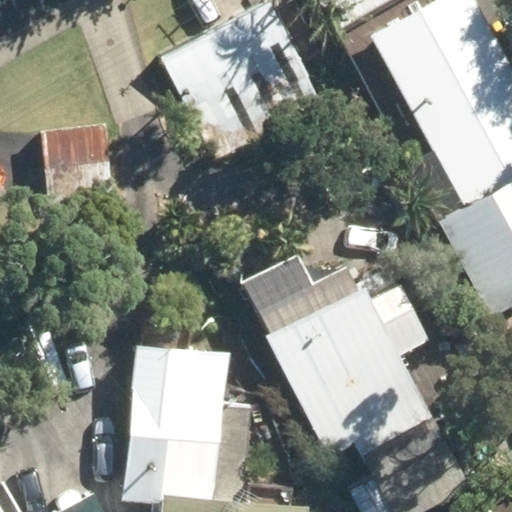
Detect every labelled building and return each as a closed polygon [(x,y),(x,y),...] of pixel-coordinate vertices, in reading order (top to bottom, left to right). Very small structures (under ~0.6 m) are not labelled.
[(264,0),(262,0),(160,55),(200,131),(305,74),(264,0)] [(319,0),(333,25),(329,28),(486,312),(511,297),(511,70),(473,0),(319,0)] [(106,120),(38,125),(44,205),(113,200),(106,120)] [(353,437),(370,471),(343,486),(355,511),(410,511),(466,483),(396,352),(423,338),(384,262),(350,279),(340,261),(253,305),(264,326),(258,329),(323,453),(353,437)] [(448,332),(414,348),(448,422),(481,407),(448,332)] [(245,403),(220,401),(225,346),(134,338),(122,498),(152,502),(150,511),(302,511),(303,500),(238,494),(245,403)] [(104,511),(91,489),(52,510),(53,511),(104,511)]
